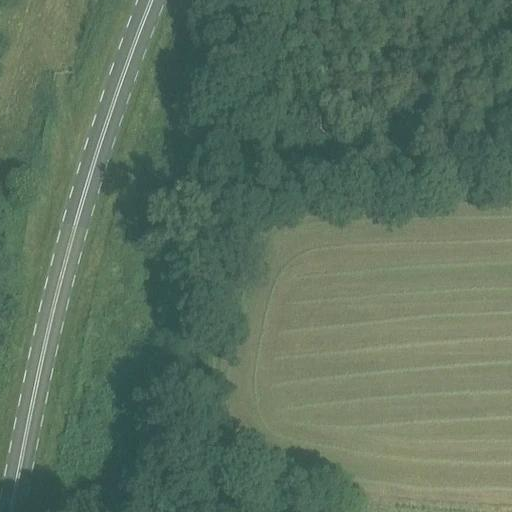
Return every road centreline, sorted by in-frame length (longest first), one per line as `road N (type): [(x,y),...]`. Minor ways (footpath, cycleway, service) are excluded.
road 1 (primary): [(14,511),(56,309),(151,0)]
road 2 (track): [(220,511),(202,462),(248,185)]
